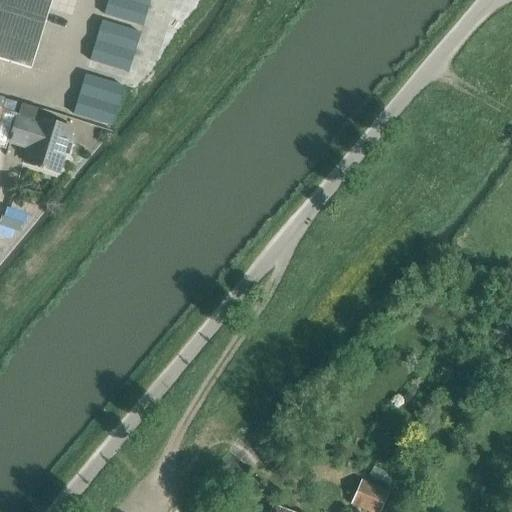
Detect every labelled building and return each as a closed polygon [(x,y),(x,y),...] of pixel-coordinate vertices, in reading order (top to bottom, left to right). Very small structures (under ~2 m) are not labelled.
[(0,0),(0,60),(31,70),(52,0),(0,0)] [(74,111),(73,114),(112,126),(113,122),(124,87),(85,75),(74,111)] [(12,117),(16,100),(0,95),(0,115),(0,114),(12,117)] [(59,174),(64,156),(68,157),(72,145),(68,144),(72,130),(40,119),(42,110),(21,104),(17,118),(10,142),(28,148),(24,163),(59,174)] [(361,480),(350,505),(366,511),(380,511),(389,493),(361,480)]
